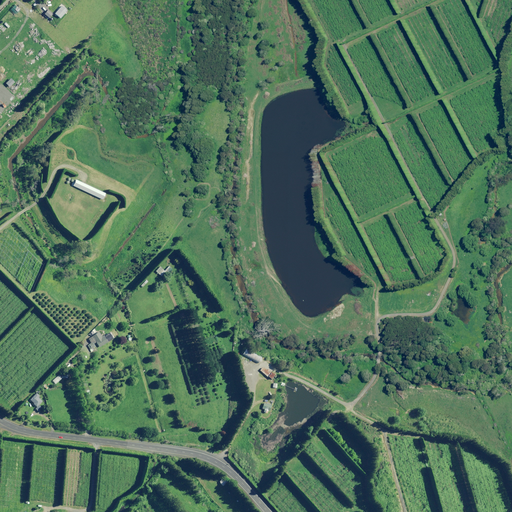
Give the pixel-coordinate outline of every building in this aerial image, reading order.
[(67,11),(61,6),(54,14),(60,19),(67,11)] [(93,336),(97,343),(99,348),(108,342),(104,336),(102,337),(99,332),(93,336)] [(94,344),(97,343),(93,336),(88,340),(90,344),(89,345),(91,349),(90,350),(91,352),(95,350),(94,348),(95,347),(94,344)] [(261,358),(245,349),(242,355),(258,363),(261,358)] [(270,373),(263,367),(260,371),(267,377),(270,373)] [(62,379),(59,376),(52,381),(55,384),(62,379)] [(33,404),(37,408),(39,406),(42,402),(38,398),(39,396),(36,393),(30,400),(33,404)] [(271,405),(264,403),(262,409),(264,410),(263,412),(267,414),(267,411),(269,412),(271,405)] [(222,487),(227,482),(223,478),(218,483),(222,487)]
